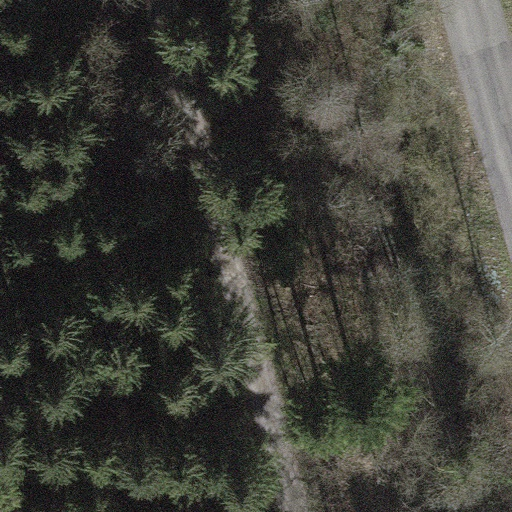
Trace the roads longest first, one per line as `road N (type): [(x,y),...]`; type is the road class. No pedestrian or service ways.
road 1 (track): [(167,0),(297,511)]
road 2 (tertiary): [(511,145),(471,0)]
